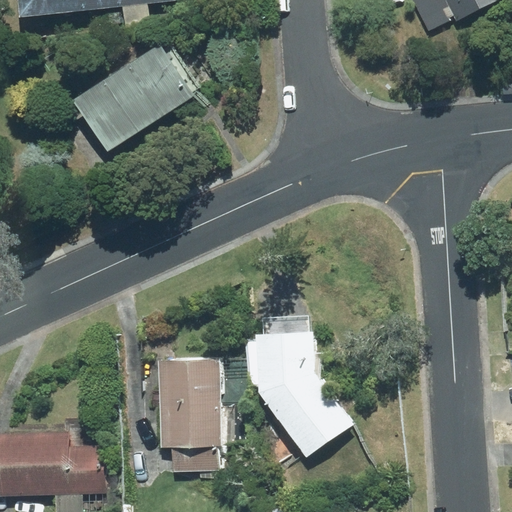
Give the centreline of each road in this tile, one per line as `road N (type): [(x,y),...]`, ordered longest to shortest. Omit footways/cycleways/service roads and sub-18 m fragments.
road 1 (residential): [(464,511),(439,139)]
road 2 (tertiary): [(0,320),(318,174)]
road 3 (residential): [(307,0),(318,174)]
road 4 (tertiary): [(318,174),(439,139)]
